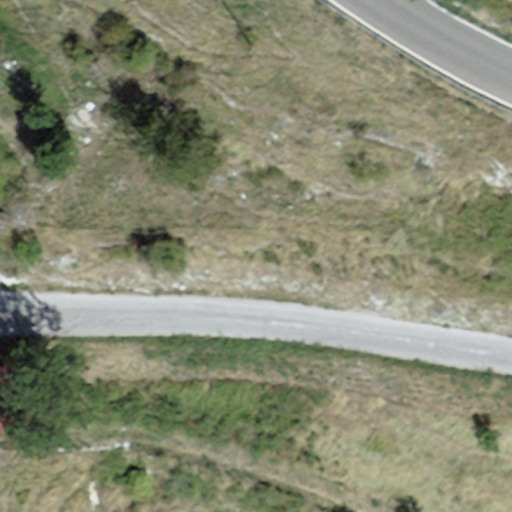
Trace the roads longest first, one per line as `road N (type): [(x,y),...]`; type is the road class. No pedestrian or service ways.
road 1 (unclassified): [(511,355),(245,315),(0,308)]
road 2 (tertiary): [(386,0),(511,73)]
